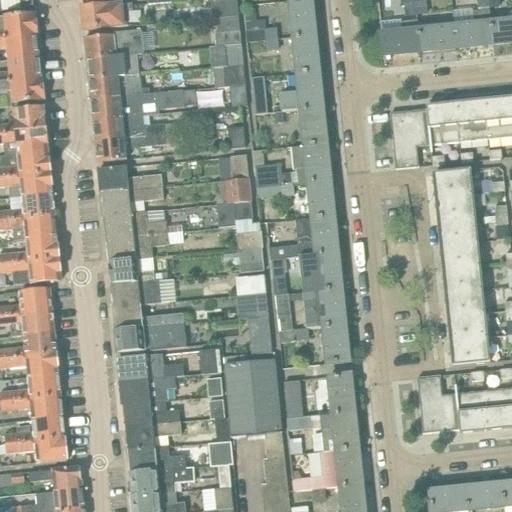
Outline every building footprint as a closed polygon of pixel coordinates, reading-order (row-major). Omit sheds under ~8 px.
[(19,0),(20,8),(33,7),(31,0),(19,0)] [(238,16),(236,0),(212,0),(214,19),(227,18),(238,16)] [(292,39),(314,37),(310,0),(288,2),(292,39)] [(416,15),(414,0),(400,0),(401,7),(404,7),(405,16),(416,15)] [(425,0),(414,0),(416,15),(427,14),(425,0)] [(489,7),(487,0),(477,0),(478,8),(489,7)] [(125,5),(101,7),(81,9),(83,31),(108,29),(107,19),(127,17),(125,5)] [(474,25),(454,27),(456,49),(493,45),(490,23),(489,10),(473,12),(474,25)] [(0,40),(36,38),(37,37),(35,15),(4,18),(5,31),(0,31),(0,40)] [(420,53),(418,31),(417,21),(400,23),(401,33),(381,35),(383,56),(420,53)] [(511,43),(511,21),(490,23),(493,45),(511,43)] [(454,27),(418,31),(420,53),(456,49),(454,27)] [(86,60),(137,56),(143,55),(140,30),(113,33),(113,36),(84,39),(86,60)] [(267,42),(276,41),(275,30),(266,31),(267,42)] [(267,42),(266,31),(245,33),(246,44),(267,42)] [(218,34),(214,34),(216,49),(225,48),(241,46),(242,46),(240,36),(240,32),(218,34)] [(314,37),(292,39),(296,75),(318,73),(314,37)] [(36,38),(0,40),(0,49),(7,49),(8,62),(38,59),(36,38)] [(278,52),(276,41),(267,42),(268,53),(278,52)] [(225,48),(226,69),(243,67),(241,46),(225,48)] [(137,56),(86,60),(88,81),(118,78),(117,66),(138,64),(137,56)] [(38,59),(8,62),(9,74),(0,74),(0,83),(40,79),(38,59)] [(243,67),(224,69),(226,87),(226,88),(229,88),(245,86),(244,85),(243,67)] [(318,73),(296,75),(298,94),(280,96),(282,113),(284,113),(300,111),(322,109),(318,73)] [(139,76),(118,78),(88,81),(90,102),(141,97),(139,76)] [(0,83),(0,93),(11,92),(12,105),(44,102),(41,79),(40,79),(0,83)] [(261,79),(250,80),(254,116),(264,115),(261,79)] [(183,92),(141,97),(90,102),(92,122),(123,120),(143,118),(142,105),(157,103),(158,111),(185,109),(183,92)] [(511,102),(483,105),(486,141),(511,138),(511,102)] [(483,105),(452,109),(455,144),(486,141),(483,105)] [(325,146),(322,109),(300,111),(304,148),(325,146)] [(455,144),(452,109),(421,112),(424,147),(455,144)] [(14,125),(0,126),(0,136),(45,132),(43,110),(13,113),(14,125)] [(424,147),(421,112),(390,115),(395,171),(419,168),(417,148),(424,147)] [(285,124),(284,113),(282,113),(274,114),(275,125),(285,124)] [(123,120),(92,122),(95,143),(145,138),(144,130),(124,132),(123,120)] [(246,148),(244,129),(228,130),(230,149),(246,148)] [(45,132),(0,136),(0,145),(4,145),(5,157),(48,153),(45,132)] [(146,146),(145,138),(95,143),(97,164),(127,161),(126,148),(146,146)] [(325,146),(304,148),(292,149),(294,171),(296,171),(296,175),(281,176),(280,166),(254,169),(256,189),(282,187),(292,186),(307,184),(329,182),(325,146)] [(489,152),(490,161),(502,160),(501,151),(489,152)] [(2,170),(0,170),(0,179),(50,174),(48,153),(5,157),(0,158),(2,170)] [(472,154),(460,155),(461,164),(473,163),(472,154)] [(233,184),(250,182),(247,157),(231,159),(233,184)] [(432,167),(444,166),(443,157),(431,158),(432,167)] [(162,176),(127,180),(126,169),(98,172),(100,195),(163,189),(162,176)] [(436,199),(472,195),(470,171),(433,175),(436,199)] [(50,174),(0,179),(0,188),(9,188),(20,187),(21,199),(52,196),(50,174)] [(250,182),(233,184),(227,185),(229,206),(234,205),(252,203),(250,182)] [(333,218),(329,182),(307,184),(311,220),(333,218)] [(493,194),(505,193),(504,183),(492,184),(493,194)] [(292,186),(282,187),(283,197),(293,196),(292,186)] [(10,200),(21,199),(20,187),(9,188),(10,200)] [(163,189),(100,195),(102,218),(103,218),(130,215),(130,209),(165,205),(163,189)] [(472,195),(436,199),(438,223),(475,219),(472,195)] [(52,196),(21,199),(23,211),(0,213),(0,222),(54,217),(52,196)] [(254,222),(252,203),(234,205),(236,224),(254,222)] [(495,218),(507,216),(506,207),(494,208),(495,218)] [(148,214),(130,215),(103,218),(106,241),(169,234),(167,223),(148,225),(148,214)] [(507,216),(495,218),(496,227),(508,226),(507,216)] [(54,217),(0,222),(0,231),(14,230),(15,243),(26,242),(56,239),(54,217)] [(333,218),(311,220),(296,221),(298,243),(297,243),(298,247),(266,251),(267,261),(271,261),(280,260),(299,258),(337,254),(333,218)] [(475,219),(438,223),(441,247),(477,243),(475,219)] [(169,234),(106,241),(108,264),(152,260),(150,246),(170,244),(169,234)] [(238,253),(263,251),(262,235),(237,237),(238,253)] [(56,239),(26,242),(27,254),(0,256),(0,266),(58,261),(56,239)] [(480,268),(477,243),(441,247),(443,271),(480,268)] [(266,272),(264,253),(238,256),(240,274),(266,272)] [(337,254),(299,258),(303,294),(319,293),(340,290),(337,254)] [(152,260),(108,264),(110,288),(154,283),(153,274),(152,260)] [(280,260),(271,261),(273,274),(282,273),(280,260)] [(58,261),(0,266),(0,275),(29,272),(30,285),(61,282),(58,261)] [(480,268),(443,271),(446,295),(482,292),(480,268)] [(232,298),(268,294),(266,277),(231,281),(232,298)] [(155,292),(154,283),(110,288),(112,309),(139,306),(156,304),(155,292)] [(340,290),(319,293),(323,329),(344,326),(340,290)] [(20,307),(0,308),(0,317),(52,313),(49,291),(19,294),(20,307)] [(485,316),(482,292),(446,295),(448,319),(485,316)] [(279,333),(292,332),(288,296),(275,297),(279,333)] [(139,306),(112,309),(110,309),(113,333),(184,325),(182,314),(141,319),(139,306)] [(52,313),(0,317),(0,327),(22,325),(23,337),(54,334),(52,313)] [(487,340),(485,316),(448,319),(451,343),(487,340)] [(185,339),(184,325),(113,333),(116,355),(144,352),(143,344),(185,339)] [(348,363),(344,326),(323,329),(326,366),(348,363)] [(292,332),(279,333),(280,344),(308,341),(307,330),(292,332)] [(25,350),(0,351),(0,360),(56,355),(54,334),(23,337),(25,350)] [(270,339),(250,341),(252,357),(272,355),(270,339)] [(487,340),(451,343),(453,368),(490,364),(487,340)] [(207,376),(215,375),(213,351),(204,352),(207,376)] [(56,355),(0,360),(0,369),(27,368),(28,379),(58,376),(56,355)] [(162,356),(145,357),(117,360),(119,384),(174,379),(185,378),(184,368),(163,370),(162,356)] [(289,511),(282,435),(275,362),(224,367),(231,440),(265,437),(268,460),(264,461),(267,486),(263,486),(265,511),(289,511)] [(499,371),(500,380),(511,378),(511,374),(511,370),(499,371)] [(471,374),(472,383),(484,381),(483,373),(471,374)] [(58,376),(28,379),(29,392),(0,394),(0,398),(0,404),(60,397),(58,376)] [(331,416),(353,414),(349,377),(328,379),(331,416)] [(454,432),(450,397),(442,397),(440,377),(417,379),(422,435),(454,432)] [(175,388),(174,379),(119,384),(121,407),(123,407),(165,402),(168,402),(166,389),(175,388)] [(208,398),(222,397),(220,379),(206,380),(208,398)] [(511,425),(511,390),(481,393),(485,429),(511,425)] [(485,429),(481,393),(450,397),(454,432),(485,429)] [(62,419),(60,397),(0,404),(1,413),(31,410),(32,422),(62,419)] [(165,402),(123,407),(125,429),(180,424),(178,410),(166,412),(165,402)] [(215,420),(224,419),(222,402),(209,403),(210,421),(215,420)] [(301,402),(287,404),(289,419),(303,418),(301,402)] [(353,414),(331,416),(319,417),(321,433),(333,431),(335,452),(357,450),(353,414)] [(316,418),(306,419),(289,420),(290,431),(317,428),(316,418)] [(62,419),(32,422),(33,434),(4,437),(5,446),(65,440),(62,419)] [(227,419),(224,419),(215,420),(217,443),(229,442),(227,419)] [(181,433),(180,424),(125,429),(127,452),(154,449),(153,436),(181,433)] [(65,440),(5,446),(6,455),(35,452),(36,465),(67,462),(65,440)] [(218,467),(229,466),(232,466),(229,446),(207,448),(209,468),(218,467)] [(156,464),(154,449),(127,452),(129,475),(185,469),(184,460),(172,462),(156,464)] [(361,486),(357,450),(335,452),(339,488),(361,486)] [(231,489),(229,466),(218,467),(220,490),(231,489)] [(76,469),(30,474),(31,484),(49,482),(50,494),(78,491),(76,469)] [(185,469),(129,475),(132,497),(159,495),(176,493),(175,484),(194,482),(193,469),(185,470),(185,469)] [(0,477),(0,487),(24,485),(23,475),(0,477)] [(313,490),(323,489),(322,479),(295,482),(296,492),(313,490)] [(511,484),(502,486),(504,508),(511,507),(511,484)] [(363,511),(361,486),(339,488),(341,511),(363,511)] [(502,486),(465,490),(467,511),(504,508),(502,486)] [(233,511),(231,489),(220,490),(213,490),(215,511),(233,511)] [(324,500),(323,489),(313,490),(314,501),(324,500)] [(463,511),(467,511),(465,490),(428,493),(430,511),(463,511)] [(52,506),(29,508),(16,510),(16,511),(80,511),(78,491),(50,494),(52,506)] [(159,495),(132,497),(130,497),(131,511),(177,511),(177,508),(161,509),(159,495)]
